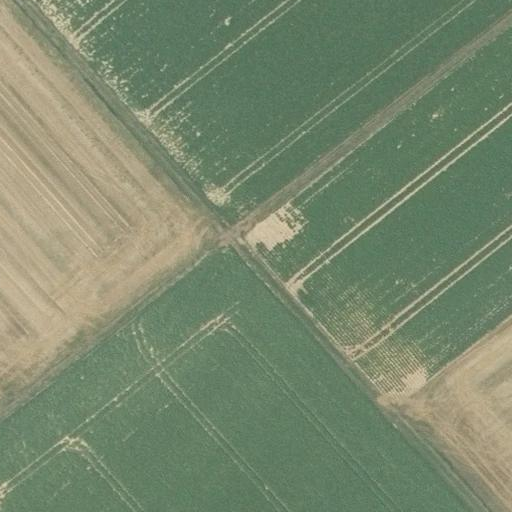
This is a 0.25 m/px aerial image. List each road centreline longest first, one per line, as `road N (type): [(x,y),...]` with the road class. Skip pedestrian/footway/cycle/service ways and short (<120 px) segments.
road 1 (track): [(0,419),(511,17)]
road 2 (track): [(473,511),(232,237)]
road 3 (track): [(17,0),(232,237)]
